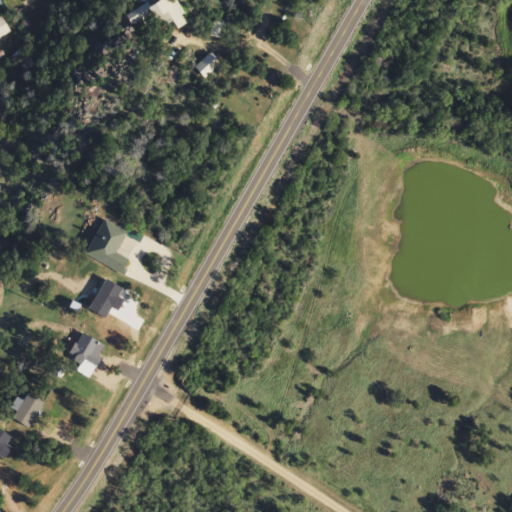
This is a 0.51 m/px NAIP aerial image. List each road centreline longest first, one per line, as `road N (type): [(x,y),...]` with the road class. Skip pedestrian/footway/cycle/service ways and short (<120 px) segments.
road 1 (tertiary): [(55,511),(356,0)]
road 2 (residential): [(136,381),(351,511)]
